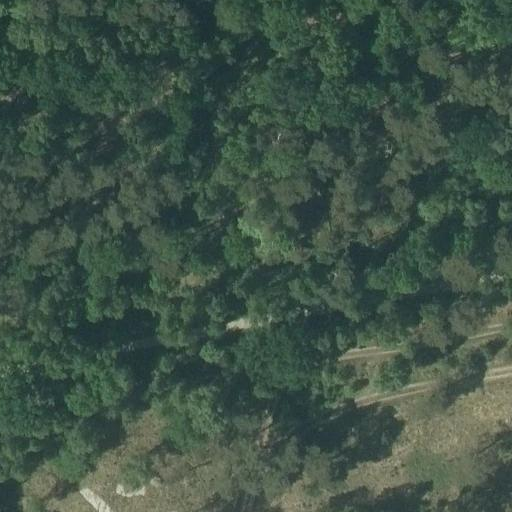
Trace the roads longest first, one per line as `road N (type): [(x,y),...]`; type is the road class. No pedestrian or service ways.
road 1 (track): [(0,323),(134,301),(204,267),(217,213),(215,109),(239,58),(304,23),(344,14),(511,21)]
road 2 (track): [(246,511),(281,421),(325,395),(511,359)]
